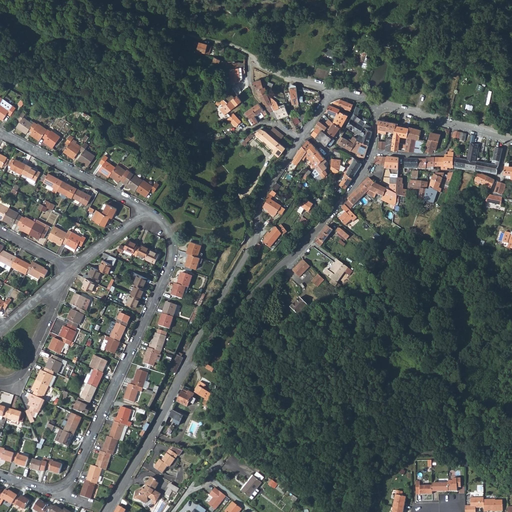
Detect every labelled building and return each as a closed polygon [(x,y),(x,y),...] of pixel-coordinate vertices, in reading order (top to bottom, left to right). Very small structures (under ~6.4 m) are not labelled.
[(199,42),(196,50),(209,55),(211,46),(199,42)] [(324,57),(332,60),(336,49),(328,46),(324,57)] [(220,60),(217,66),(229,69),(229,64),(220,60)] [(245,67),(229,69),(231,83),(231,84),(233,84),(233,82),(239,82),(239,81),(242,79),(242,73),(245,73),(245,67)] [(261,80),(253,82),(256,89),(257,89),(259,96),(266,93),(265,88),(266,88),(265,85),(265,81),(261,81),(261,80)] [(296,88),(290,89),(293,105),(298,104),(296,88)] [(266,93),(259,96),(265,107),(270,112),(274,110),(271,104),(268,98),(266,93)] [(231,94),(224,100),(227,103),(234,97),(231,94)] [(221,98),(220,101),(223,106),(223,107),(227,113),(241,101),(237,95),(234,97),(227,103),(224,100),(221,98)] [(270,97),(268,98),(271,104),(274,110),(278,119),(288,115),(284,104),(279,106),(277,102),(270,97)] [(0,118),(3,120),(8,114),(11,116),(16,108),(2,99),(0,102),(0,118)] [(352,104),(340,100),(331,103),(332,104),(350,111),(352,104)] [(258,103),(251,108),(256,115),(257,114),(259,117),(261,117),(263,115),(264,116),(267,114),(264,110),(258,103)] [(329,105),(326,112),(330,114),(329,117),(335,119),(336,117),(339,109),(329,105)] [(353,114),(346,126),(352,129),(360,134),(366,124),(365,122),(356,117),(357,114),(359,109),(356,107),(353,114)] [(251,108),(243,114),(248,120),(252,125),(258,122),(254,116),(256,115),(251,108)] [(333,122),(332,123),(333,123),(340,129),(348,115),(340,111),(339,112),(336,117),(335,119),(333,122)] [(16,127),(26,134),(29,130),(33,124),(30,122),(24,117),(26,114),(22,112),(17,120),(20,122),(16,127)] [(233,113),(228,119),(236,127),(241,122),(233,113)] [(329,119),(324,125),(327,127),(329,129),(333,123),(332,123),(333,122),(329,119)] [(389,121),(379,119),(378,130),(382,130),(387,131),(389,121)] [(312,134),(315,137),(321,130),(323,132),(325,130),(327,127),(324,125),(318,121),(315,126),(317,127),(312,134)] [(387,131),(395,132),(396,126),(398,126),(399,123),(389,121),(387,131)] [(33,124),(29,130),(32,132),(30,134),(39,141),(42,137),(47,130),(38,123),(37,124),(34,122),(33,124)] [(327,127),(325,130),(333,136),(336,138),(337,136),(335,135),(336,133),(339,134),(341,130),(340,129),(333,123),(329,129),(327,127)] [(188,124),(183,130),(186,133),(191,126),(188,124)] [(358,138),(357,140),(368,145),(369,141),(372,131),(370,130),(371,127),(366,124),(360,134),(358,138)] [(424,128),(410,125),(410,127),(422,130),(420,139),(427,140),(427,138),(423,137),(424,128)] [(407,137),(408,136),(409,128),(398,126),(396,126),(395,132),(394,138),(393,140),(400,141),(401,136),(407,137)] [(260,129),(256,133),(259,137),(264,142),(274,149),(280,155),(286,148),(279,142),(283,136),(273,127),(268,134),(265,131),(260,129)] [(422,130),(410,127),(409,128),(408,136),(409,137),(408,139),(407,144),(406,149),(405,151),(423,153),(423,152),(427,140),(420,139),(422,130)] [(47,130),(42,137),(45,139),(43,142),(53,148),(60,137),(51,130),(50,131),(47,129),(47,130)] [(321,130),(315,137),(321,141),(326,134),(323,132),(321,130)] [(326,134),(321,141),(326,145),(332,137),(333,136),(325,130),(323,132),(326,134)] [(431,132),(425,152),(433,153),(433,152),(434,150),(437,141),(439,141),(441,134),(431,132)] [(243,139),(241,141),(242,142),(241,143),(243,145),(244,145),(245,146),(247,143),(247,142),(253,135),(251,134),(244,140),(243,139)] [(81,148),(71,142),(73,139),(73,138),(70,135),(65,143),(68,145),(64,152),(74,159),(80,150),(81,148)] [(341,136),(337,143),(345,147),(348,140),(341,136)] [(348,140),(345,147),(351,150),(357,140),(358,138),(354,136),(352,140),(349,139),(348,140)] [(332,137),(326,145),(329,147),(335,139),(332,137)] [(73,139),(71,142),(81,148),(82,147),(76,143),(76,142),(73,139)] [(291,161),(284,170),(291,173),(295,168),(300,160),(301,158),(304,154),(307,150),(313,145),(307,140),(302,147),(302,146),(294,158),(292,161),(291,161)] [(357,140),(351,150),(358,154),(361,147),(366,149),(368,145),(357,140)] [(399,150),(400,142),(393,141),(392,150),(399,150)] [(81,148),(80,150),(83,152),(78,159),(88,166),(95,156),(85,149),(88,145),(85,143),(82,147),(81,148)] [(479,145),(471,144),(467,160),(465,169),(476,171),(476,170),(497,175),(503,149),(496,148),(492,164),(479,162),(475,161),(478,149),(479,145)] [(313,145),(307,150),(316,161),(313,164),(312,165),(314,167),(315,166),(318,164),(325,158),(313,145)] [(361,147),(358,154),(357,155),(363,159),(366,149),(361,147)] [(307,150),(304,154),(313,164),(316,161),(307,150)] [(0,165),(2,167),(3,164),(5,163),(7,164),(9,159),(7,158),(0,153),(0,165)] [(449,157),(445,157),(445,158),(444,166),(442,167),(441,170),(448,170),(448,166),(454,166),(454,153),(449,153),(449,157)] [(461,154),(457,154),(456,159),(455,168),(465,169),(467,160),(460,159),(461,154)] [(98,171),(108,177),(109,176),(115,167),(106,161),(108,158),(105,155),(100,163),(102,165),(98,171)] [(350,164),(358,169),(361,164),(351,156),(348,162),(350,164)] [(385,157),(380,156),(378,164),(385,166),(387,157),(385,157)] [(399,158),(387,157),(385,166),(385,169),(399,169),(399,158)] [(315,166),(314,167),(311,171),(315,177),(320,174),(326,181),(328,173),(326,171),(325,169),(326,168),(327,167),(324,164),(327,161),(325,158),(318,164),(315,166)] [(331,158),(330,165),(333,167),(338,169),(339,170),(340,163),(331,158)] [(422,158),(422,159),(420,159),(420,164),(419,164),(418,169),(426,169),(427,159),(424,159),(424,158),(422,158)] [(434,167),(435,158),(427,158),(427,159),(426,169),(431,169),(431,167),(434,167)] [(420,159),(413,159),(413,163),(412,163),(412,168),(418,169),(419,164),(420,164),(420,159)] [(12,170),(21,174),(22,174),(26,165),(17,160),(16,161),(14,160),(11,167),(13,168),(12,170)] [(346,166),(341,174),(345,176),(347,174),(352,178),(358,169),(350,164),(349,167),(346,166)] [(26,165),(22,174),(28,177),(26,180),(34,184),(35,181),(36,181),(40,172),(28,166),(26,165)] [(115,167),(109,176),(119,182),(121,179),(124,182),(124,180),(129,174),(126,172),(126,171),(117,165),(115,167)] [(129,174),(124,180),(128,182),(126,185),(135,191),(136,190),(143,180),(130,172),(129,174)] [(52,191),(56,193),(57,191),(62,181),(48,174),(44,183),(54,188),(52,191)] [(345,176),(339,184),(345,188),(352,178),(347,174),(345,176)] [(391,174),(390,190),(397,194),(398,184),(398,178),(398,175),(391,174)] [(475,180),(491,189),(495,180),(487,176),(482,175),(478,174),(475,180)] [(441,183),(443,178),(436,175),(435,175),(432,179),(441,183)] [(349,200),(347,203),(352,208),(367,193),(370,194),(375,197),(378,194),(381,186),(376,184),(369,178),(365,182),(363,183),(348,199),(349,200)] [(398,178),(398,184),(397,194),(397,196),(406,197),(407,190),(403,189),(404,184),(403,184),(403,178),(398,178)] [(143,180),(136,190),(146,197),(151,190),(154,192),(159,185),(156,182),(153,186),(143,179),(143,180)] [(439,188),(440,186),(441,183),(432,179),(432,183),(430,190),(427,190),(426,196),(425,202),(430,203),(431,195),(433,195),(433,191),(438,192),(441,192),(442,189),(439,188)] [(62,181),(57,191),(72,198),(77,189),(62,181)] [(277,181),(273,186),(278,190),(281,185),(277,181)] [(421,189),(420,195),(426,196),(427,190),(428,182),(417,181),(417,183),(412,183),(409,183),(408,188),(421,189)] [(502,204),(503,195),(506,186),(506,185),(499,182),(498,182),(495,192),(493,191),(486,202),(502,204)] [(390,190),(381,186),(378,194),(384,197),(396,203),(397,196),(397,194),(390,190)] [(77,189),(72,198),(87,205),(91,196),(77,189)] [(263,206),(269,210),(275,214),(276,214),(277,212),(281,206),(274,201),(274,203),(270,200),(271,199),(273,195),(274,196),(275,194),(276,192),(273,190),(268,194),(266,199),(267,199),(263,206)] [(383,199),(392,204),(396,206),(396,203),(384,197),(383,199)] [(0,218),(3,220),(9,208),(10,205),(1,200),(2,199),(0,198),(0,218)] [(305,198),(301,206),(304,208),(313,213),(314,211),(313,211),(314,209),(315,210),(316,209),(315,208),(316,205),(305,198)] [(107,204),(102,214),(109,217),(112,218),(117,209),(107,204)] [(352,211),(345,204),(342,207),(347,212),(340,219),(347,226),(353,220),(354,221),(358,217),(352,211)] [(9,208),(3,220),(13,225),(14,223),(17,224),(22,216),(18,215),(19,214),(9,208)] [(96,210),(92,220),(95,221),(100,212),(96,210)] [(100,212),(95,221),(95,222),(104,227),(109,217),(102,214),(100,212)] [(22,216),(17,224),(20,226),(19,229),(29,234),(35,222),(25,217),(25,218),(22,216)] [(37,219),(35,222),(45,227),(44,229),(48,230),(50,226),(37,219)] [(35,222),(29,234),(39,239),(40,236),(44,238),(48,230),(44,229),(45,227),(35,222)] [(281,224),(276,228),(282,234),(283,236),(287,232),(281,224)] [(54,226),(48,238),(61,245),(62,242),(66,244),(72,232),(68,230),(67,233),(54,226)] [(334,230),(328,226),(323,232),(329,237),(334,230)] [(270,234),(266,239),(263,243),(270,248),(282,234),(276,228),(276,227),(270,234)] [(347,233),(339,227),(337,230),(336,231),(344,237),(347,233)] [(66,244),(64,247),(68,249),(70,246),(76,249),(78,244),(82,246),(86,238),(82,236),(81,237),(72,232),(66,244)] [(321,247),(329,237),(323,232),(315,242),(321,247)] [(511,233),(506,232),(503,242),(510,244),(509,248),(511,248),(511,233)] [(123,249),(133,254),(137,246),(138,244),(133,242),(133,243),(127,240),(124,247),(120,245),(117,250),(122,253),(123,249)] [(191,241),(187,253),(189,254),(198,257),(201,245),(191,241)] [(137,246),(133,254),(137,255),(137,254),(145,258),(150,249),(141,245),(140,247),(137,246)] [(145,259),(155,263),(159,254),(154,252),(154,251),(150,249),(145,258),(145,259)] [(0,254),(0,260),(1,262),(9,266),(12,267),(17,258),(2,250),(0,254)] [(198,257),(189,254),(185,265),(196,269),(199,259),(200,257),(198,257)] [(100,265),(98,269),(102,271),(108,274),(112,264),(113,265),(117,258),(109,255),(106,262),(103,260),(101,265),(100,265)] [(17,258),(12,267),(26,275),(27,273),(31,265),(17,258)] [(304,262),(302,260),(292,271),(299,278),(309,267),(304,262)] [(338,260),(337,261),(351,272),(352,271),(338,260)] [(349,275),(351,272),(337,261),(335,263),(336,264),(331,272),(329,270),(327,269),(324,273),(332,279),(336,282),(344,272),(349,275)] [(31,265),(27,273),(39,279),(41,277),(44,278),(48,271),(44,270),(45,269),(33,262),(31,265)] [(90,276),(89,279),(96,283),(97,283),(99,280),(98,279),(102,271),(98,269),(92,267),(88,275),(90,276)] [(135,280),(134,284),(135,285),(143,288),(147,278),(133,272),(131,278),(135,280)] [(181,272),(177,284),(186,287),(188,288),(192,276),(181,272)] [(318,287),(324,280),(318,275),(312,282),(318,287)] [(89,279),(86,278),(83,282),(84,283),(82,288),(91,292),(96,283),(89,279)] [(177,284),(175,283),(171,295),(182,299),(186,287),(177,284)] [(135,285),(131,294),(140,298),(144,289),(143,288),(135,285)] [(78,308),(76,311),(84,315),(86,311),(82,309),(86,298),(75,293),(70,304),(78,308)] [(203,293),(188,325),(193,328),(196,321),(194,320),(205,294),(203,293)] [(140,298),(131,294),(126,304),(135,308),(140,298)] [(307,305),(300,297),(290,307),(297,314),(307,305)] [(0,310),(3,307),(5,309),(11,300),(9,298),(8,300),(7,299),(5,303),(0,299),(0,310)] [(166,302),(162,314),(174,317),(177,306),(166,302)] [(70,321),(68,324),(77,328),(78,324),(80,325),(84,315),(76,311),(72,309),(67,319),(70,321)] [(121,311),(116,322),(117,323),(126,327),(131,316),(121,311)] [(174,317),(162,314),(159,326),(170,329),(174,317)] [(117,323),(110,338),(119,342),(126,327),(117,323)] [(64,326),(59,336),(63,338),(65,339),(71,342),(76,332),(75,331),(77,328),(68,324),(67,327),(64,326)] [(150,344),(149,348),(159,351),(161,352),(167,332),(159,329),(157,333),(156,333),(152,344),(150,344)] [(65,339),(63,338),(61,341),(54,338),(49,349),(60,354),(65,344),(70,345),(71,342),(65,339)] [(115,354),(120,342),(119,342),(110,338),(108,341),(105,340),(104,342),(108,343),(105,349),(115,354)] [(149,348),(149,347),(143,363),(154,366),(159,351),(149,348)] [(175,353),(168,370),(175,374),(183,357),(181,356),(175,353)] [(96,361),(92,368),(94,369),(102,373),(107,361),(94,355),(92,359),(93,360),(96,361)] [(50,358),(46,368),(53,372),(58,374),(62,363),(61,363),(62,359),(54,356),(53,359),(50,358)] [(41,370),(36,380),(49,386),(51,380),(53,376),(52,375),(53,372),(46,368),(44,371),(41,370)] [(94,369),(87,384),(97,388),(103,373),(102,373),(94,369)] [(132,381),(131,384),(139,387),(142,388),(143,388),(148,373),(137,369),(134,381),(132,381)] [(34,392),(33,395),(41,399),(43,396),(44,396),(49,386),(36,380),(32,390),(34,392)] [(201,382),(195,392),(195,393),(203,398),(203,397),(208,400),(209,401),(213,395),(206,390),(204,389),(205,387),(206,385),(201,382)] [(87,384),(81,399),(89,402),(90,403),(97,388),(87,384)] [(131,384),(129,384),(124,399),(134,403),(138,391),(141,392),(142,388),(139,387),(131,384)] [(187,394),(182,392),(177,401),(188,407),(193,397),(194,397),(195,394),(188,391),(188,392),(187,394)] [(29,410),(26,411),(29,418),(31,423),(34,421),(33,417),(35,418),(37,413),(38,414),(39,410),(41,411),(45,401),(41,399),(33,395),(30,394),(28,399),(30,400),(28,405),(31,407),(29,410)] [(81,399),(79,398),(74,409),(87,415),(89,411),(86,409),(89,402),(81,399)] [(0,406),(0,415),(2,416),(7,418),(9,409),(0,406)] [(116,418),(114,421),(125,425),(128,426),(130,426),(131,423),(128,421),(131,410),(121,407),(117,418),(116,418)] [(9,409),(7,418),(19,422),(19,421),(22,413),(9,409)] [(185,415),(173,409),(170,415),(175,418),(173,421),(180,424),(185,415)] [(72,413),(64,430),(74,435),(82,418),(72,413)] [(114,421),(109,437),(118,440),(120,440),(125,425),(114,421)] [(125,425),(120,440),(123,441),(128,426),(125,425)] [(60,429),(60,430),(55,440),(69,446),(74,435),(64,430),(60,429)] [(108,436),(103,452),(111,454),(113,455),(118,440),(109,437),(108,436)] [(187,451),(174,446),(172,450),(181,456),(182,457),(187,451)] [(0,448),(0,457),(2,458),(1,459),(12,462),(12,461),(14,454),(5,451),(5,449),(0,448)] [(172,450),(171,449),(163,461),(161,460),(156,468),(167,475),(172,467),(173,468),(181,456),(172,450)] [(97,462),(96,466),(102,468),(106,470),(111,454),(103,452),(101,451),(97,462)] [(14,454),(12,461),(16,462),(16,464),(26,467),(28,458),(19,455),(19,454),(15,452),(14,454)] [(33,459),(30,468),(40,471),(40,470),(44,471),(45,468),(47,462),(43,461),(42,462),(33,459)] [(47,462),(45,468),(50,469),(50,470),(59,473),(62,464),(53,461),(53,460),(48,459),(47,462)] [(92,465),(87,480),(96,483),(97,484),(102,468),(96,466),(92,465)] [(154,499),(157,501),(161,495),(154,490),(158,483),(156,481),(156,480),(151,477),(149,481),(146,482),(145,483),(146,485),(146,486),(147,487),(146,489),(144,490),(143,487),(136,490),(133,497),(140,500),(147,496),(154,499)] [(261,483),(253,477),(241,492),(252,500),(259,492),(257,489),(261,483)] [(448,482),(448,491),(457,490),(457,487),(461,487),(461,478),(452,478),(452,480),(448,480),(448,482)] [(85,480),(80,496),(88,498),(91,499),(96,483),(87,480),(86,480),(85,480)] [(420,481),(416,481),(416,488),(420,488),(420,494),(432,494),(432,491),(432,485),(420,485),(420,481)] [(448,482),(432,483),(432,485),(432,491),(448,491),(448,482)] [(169,483),(164,493),(170,496),(173,490),(176,492),(178,488),(169,483)] [(226,497),(215,488),(209,495),(213,498),(208,504),(215,510),(226,497)] [(3,493),(0,498),(3,500),(4,499),(12,504),(12,503),(17,496),(9,491),(8,491),(5,490),(3,493)] [(396,490),(393,507),(404,509),(406,497),(402,496),(403,492),(396,490)] [(17,496),(12,503),(15,506),(16,505),(24,509),(29,501),(21,496),(20,497),(17,495),(17,496)] [(484,499),(484,497),(470,498),(471,505),(465,506),(465,511),(475,511),(475,507),(484,507),(484,499)] [(495,499),(484,499),(484,507),(484,511),(488,511),(492,510),(495,510),(495,511),(503,511),(502,500),(495,500),(495,499)] [(46,511),(49,508),(46,507),(47,505),(38,500),(33,509),(38,511),(46,511)] [(239,511),(241,509),(232,502),(225,511),(239,511)]
